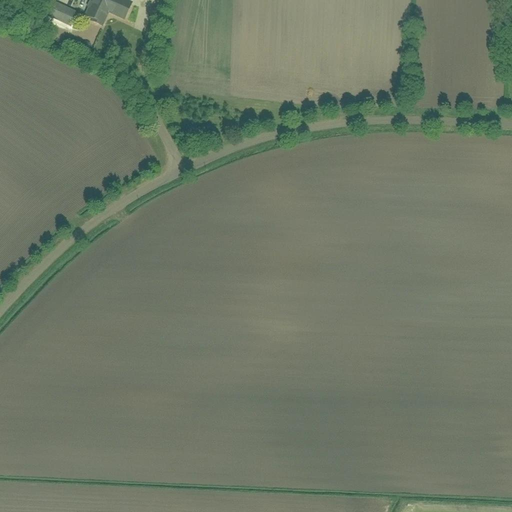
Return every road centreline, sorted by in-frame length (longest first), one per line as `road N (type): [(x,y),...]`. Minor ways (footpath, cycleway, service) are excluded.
road 1 (unclassified): [(511,126),(342,123),(286,132),(179,168)]
road 2 (unclassified): [(179,168),(73,238),(0,310)]
road 3 (unclassified): [(179,168),(140,83),(157,0)]
